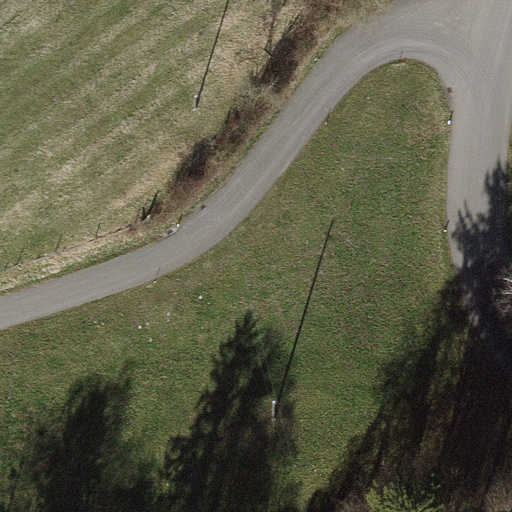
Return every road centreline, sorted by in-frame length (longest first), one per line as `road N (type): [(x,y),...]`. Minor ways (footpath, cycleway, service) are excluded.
road 1 (track): [(493,37),(401,27),(358,47),(196,234),(117,274),(0,314)]
road 2 (tertiary): [(510,0),(493,37),(478,191),(494,289),(511,320)]
